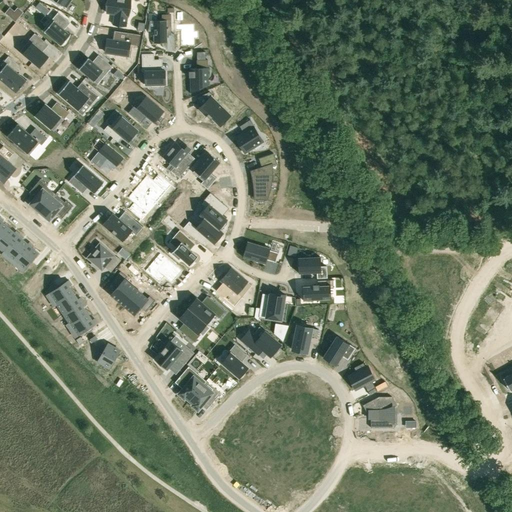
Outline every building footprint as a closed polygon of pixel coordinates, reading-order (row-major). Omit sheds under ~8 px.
[(130,0),(108,0),(107,13),(115,14),(113,25),(126,26),(127,16),(128,16),(131,0),(130,0)] [(58,12),(43,30),(45,31),(44,31),(45,32),(61,45),(61,46),(71,34),(70,34),(64,29),(63,28),(69,21),(58,12)] [(150,20),(148,31),(149,32),(149,31),(153,31),(154,43),(167,43),(167,35),(167,31),(171,31),(171,14),(170,14),(170,15),(162,15),(162,20),(150,20)] [(194,24),(176,24),(176,30),(180,30),(181,46),(195,46),(195,39),(198,39),(198,31),(194,31),(194,24)] [(107,40),(105,52),(128,55),(130,45),(139,46),(141,35),(114,31),(113,41),(107,40)] [(29,41),(20,51),(39,67),(48,57),(43,52),(40,49),(45,42),(35,33),(28,41),(29,41)] [(154,54),(142,54),(142,72),(144,72),(144,85),(151,85),(151,88),(161,87),(161,84),(166,84),(165,70),(162,71),(156,71),(156,60),(154,60),(154,54)] [(6,65),(0,71),(0,78),(16,92),(15,93),(16,93),(27,80),(26,81),(14,71),(19,65),(8,56),(3,62),(6,65)] [(88,58),(79,69),(98,84),(112,67),(102,58),(96,65),(93,62),(88,58)] [(190,68),(190,94),(191,93),(191,92),(208,85),(208,86),(209,85),(208,68),(208,60),(197,60),(197,69),(190,69),(190,68)] [(70,80),(58,94),(59,95),(59,94),(79,110),(78,111),(78,112),(86,103),(90,106),(99,96),(82,82),(77,88),(69,82),(70,81),(70,80)] [(209,92),(197,97),(201,107),(200,109),(207,116),(208,115),(211,118),(210,119),(211,119),(212,118),(220,126),(230,116),(212,98),(214,96),(209,92)] [(135,105),(128,113),(141,123),(147,116),(154,122),(157,117),(158,118),(163,112),(146,97),(138,107),(135,105)] [(45,104),(36,116),(54,131),(69,113),(59,104),(53,111),(51,109),(45,104)] [(109,125),(104,130),(114,139),(119,133),(122,136),(129,142),(131,139),(133,140),(137,135),(136,133),(138,131),(120,115),(110,126),(109,125)] [(244,133),(235,138),(245,153),(263,142),(254,127),(255,127),(250,120),(240,126),(244,133)] [(18,124),(7,136),(15,142),(14,144),(19,149),(21,147),(29,155),(39,143),(42,145),(47,138),(35,128),(30,134),(18,124)] [(106,143),(99,151),(107,158),(115,165),(116,166),(123,158),(106,143)] [(176,143),(164,157),(171,163),(175,166),(171,171),(179,178),(195,159),(190,154),(189,155),(186,153),(187,152),(190,149),(183,143),(180,147),(176,143)] [(4,146),(0,151),(0,153),(8,160),(13,154),(4,146)] [(209,153),(195,170),(200,175),(198,177),(203,181),(201,183),(207,189),(217,178),(211,173),(220,162),(209,153)] [(262,168),(252,172),(252,174),(253,177),(253,179),(254,181),(254,183),(254,185),(255,188),(255,190),(255,192),(255,194),(255,196),(255,198),(257,198),(257,201),(265,201),(265,198),(266,198),(267,197),(268,195),(268,193),(269,191),(269,189),(270,187),(271,184),(271,181),(271,178),(271,175),(271,174),(271,172),(271,170),(271,168),(271,166),(277,164),(273,153),(258,158),(262,168)] [(97,154),(91,160),(100,167),(105,161),(97,154)] [(0,155),(0,175),(10,164),(0,155)] [(83,165),(69,181),(83,193),(88,187),(95,193),(104,183),(83,165)] [(137,186),(160,206),(161,205),(158,203),(171,186),(174,189),(175,188),(158,174),(157,174),(158,175),(153,180),(147,175),(146,175),(147,176),(138,186),(137,186)] [(41,179),(29,192),(36,197),(30,204),(40,212),(55,194),(46,186),(47,184),(41,179)] [(128,197),(127,197),(134,203),(129,209),(129,208),(128,209),(145,223),(146,223),(143,220),(157,204),(160,206),(137,186),(136,187),(137,187),(128,198),(128,197)] [(206,208),(200,214),(205,218),(219,230),(221,228),(222,229),(227,223),(226,222),(227,220),(226,219),(217,212),(224,204),(210,193),(201,204),(206,208)] [(55,194),(40,212),(50,221),(55,214),(61,219),(73,206),(66,200),(65,202),(55,194)] [(109,218),(104,225),(122,241),(123,240),(131,231),(136,235),(143,227),(126,213),(120,220),(118,219),(113,214),(110,218),(109,218)] [(189,222),(184,228),(197,240),(203,233),(208,238),(214,243),(223,234),(219,230),(205,218),(196,228),(189,222)] [(8,227),(0,236),(0,247),(4,251),(5,252),(20,234),(16,231),(14,233),(8,227)] [(180,230),(169,242),(176,248),(171,254),(179,260),(181,258),(190,266),(198,256),(190,250),(196,244),(180,230)] [(4,251),(2,254),(12,263),(28,245),(28,244),(21,239),(23,237),(20,234),(5,252),(4,251)] [(28,245),(12,263),(23,272),(38,253),(32,248),(33,245),(29,242),(28,244),(28,245)] [(247,242),(243,257),(266,264),(267,260),(276,263),(276,262),(275,262),(277,253),(278,254),(279,253),(270,250),(270,249),(247,242)] [(97,246),(87,258),(93,262),(91,264),(98,269),(103,264),(111,271),(120,260),(106,248),(103,251),(97,246)] [(142,268),(160,283),(160,282),(164,277),(172,284),(173,283),(172,282),(181,271),(182,272),(182,271),(157,250),(157,251),(160,253),(145,270),(142,268)] [(320,255),(298,256),(299,271),(316,270),(317,278),(320,278),(330,278),(329,264),(321,264),(320,255)] [(228,286),(221,295),(234,306),(242,297),(238,293),(247,282),(231,268),(221,280),(223,282),(228,286)] [(120,271),(111,282),(117,287),(111,294),(123,304),(136,289),(125,279),(127,277),(120,271)] [(69,280),(47,295),(54,306),(57,304),(74,292),(69,286),(72,284),(69,280)] [(318,285),(304,286),(304,301),(328,300),(328,289),(331,288),(334,288),(333,280),(318,280),(318,285)] [(136,289),(123,304),(135,314),(141,307),(146,312),(155,301),(149,296),(147,298),(136,289)] [(74,292),(57,304),(64,314),(83,301),(81,297),(78,299),(74,292)] [(263,295),(259,317),(266,318),(281,320),(285,295),(277,293),(277,294),(277,295),(270,294),(269,297),(263,295)] [(197,298),(188,308),(206,324),(214,314),(219,318),(225,311),(209,297),(203,304),(197,298)] [(83,301),(64,314),(69,322),(71,325),(88,313),(83,307),(86,305),(83,301)] [(188,308),(180,318),(187,324),(181,331),(194,342),(200,335),(198,333),(206,324),(188,308)] [(71,325),(68,327),(75,338),(98,323),(95,318),(92,320),(88,313),(71,325)] [(297,325),(293,350),(307,353),(311,336),(317,337),(319,330),(297,325)] [(246,334),(241,340),(256,353),(260,347),(268,354),(271,356),(273,354),(275,355),(280,349),(278,347),(281,345),(259,327),(254,333),(250,337),(246,334)] [(337,336),(323,357),(336,365),(343,355),(350,359),(356,348),(337,336)] [(162,352),(155,359),(167,369),(168,367),(171,364),(178,371),(194,353),(186,346),(182,350),(171,341),(166,347),(165,346),(161,351),(162,352)] [(103,352),(98,361),(110,368),(120,351),(108,343),(104,350),(101,348),(100,350),(103,352)] [(230,353),(222,363),(239,378),(248,367),(242,362),(240,360),(245,354),(235,344),(229,352),(230,353)] [(356,372),(348,377),(355,390),(364,385),(368,392),(375,388),(372,381),(374,380),(368,366),(366,367),(363,363),(354,368),(356,372)] [(183,389),(178,394),(184,399),(185,398),(189,401),(206,381),(189,366),(178,378),(186,385),(183,389)] [(511,373),(503,378),(510,391),(511,389),(511,373)] [(206,381),(189,401),(193,404),(192,405),(198,410),(202,406),(206,402),(210,406),(221,393),(206,381)] [(295,400),(291,402),(296,412),(315,402),(310,392),(305,394),(302,396),(298,398),(295,400)] [(379,397),(363,405),(366,411),(369,411),(369,413),(369,419),(371,419),(371,428),(394,428),(397,423),(393,421),(390,419),(390,409),(393,408),(397,406),(392,397),(379,397)] [(259,400),(253,410),(271,421),(277,412),(273,409),(269,407),(266,405),(263,403),(259,400)] [(315,402),(296,412),(303,425),(322,415),(315,402)] [(253,410),(245,422),(263,434),(271,421),(253,410)] [(322,415),(303,425),(309,438),(328,428),(322,415)] [(245,422),(237,434),(255,446),(263,434),(245,422)] [(328,428),(309,438),(316,451),(335,441),(328,428)] [(237,434),(230,445),(248,456),(255,446),(237,434)] [(230,445),(222,458),(240,469),(248,456),(230,445)] [(311,463),(297,465),(299,486),(314,484),(311,463)] [(297,465),(282,467),(285,488),(299,486),(297,465)] [(282,467),(270,468),(273,490),(285,488),(282,467)] [(270,468),(254,470),(257,492),(273,490),(270,468)] [(371,493),(371,472),(357,472),(357,493),(371,493)] [(385,493),(385,472),(371,472),(371,493),(385,493)] [(399,493),(399,472),(385,472),(385,493),(399,493)] [(414,489),(414,472),(399,472),(399,493),(414,493),(414,489)] [(414,472),(414,493),(418,493),(420,496),(429,488),(437,482),(429,472),(414,472)] [(430,507),(447,494),(437,482),(429,488),(420,496),(430,507)] [(434,511),(448,511),(456,505),(447,494),(430,507),(434,511)] [(351,511),(343,500),(326,511),(351,511)]
